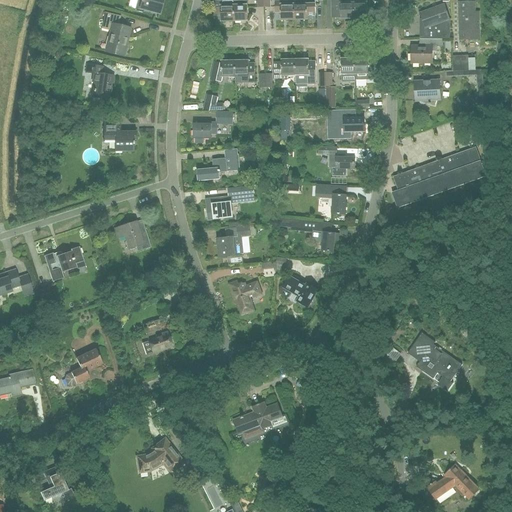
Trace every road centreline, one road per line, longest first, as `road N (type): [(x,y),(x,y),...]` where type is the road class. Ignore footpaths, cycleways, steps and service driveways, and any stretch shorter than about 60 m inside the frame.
road 1 (residential): [(315,340),(369,232),(390,124),(392,36)]
road 2 (residential): [(0,448),(229,356)]
road 3 (residential): [(187,44),(392,36)]
road 4 (residential): [(315,340),(349,361),(379,399),(401,469),(399,511)]
road 5 (residential): [(0,239),(174,183)]
road 6 (residential): [(229,356),(174,183)]
road 7 (residential): [(174,183),(173,97),(187,44)]
